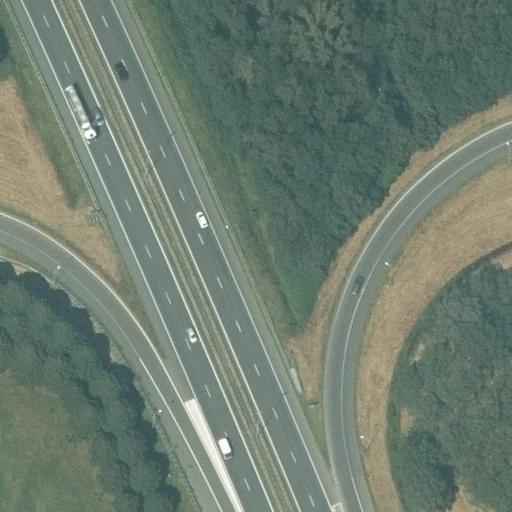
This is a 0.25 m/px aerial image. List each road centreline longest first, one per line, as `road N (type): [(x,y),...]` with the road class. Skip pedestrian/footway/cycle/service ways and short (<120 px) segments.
road 1 (motorway): [(315,511),(92,0)]
road 2 (motorway): [(35,0),(257,511)]
road 3 (motorway): [(353,511),(334,376),(338,336),(362,269),(438,173),(511,129)]
road 4 (motorway): [(0,221),(73,264),(125,320),(235,511)]
